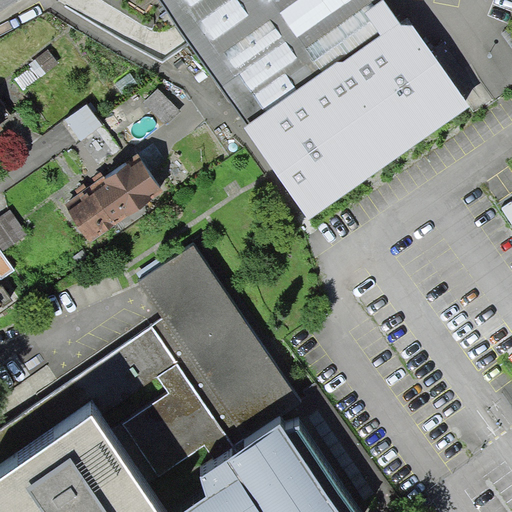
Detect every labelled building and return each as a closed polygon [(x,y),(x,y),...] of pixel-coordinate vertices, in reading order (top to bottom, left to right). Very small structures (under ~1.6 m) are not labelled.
[(0,0),(0,10),(16,0),(0,0)] [(382,0),(159,0),(246,125),(379,33),(365,13),(382,0)] [(384,0),(382,0),(365,13),(379,33),(246,125),(244,127),(309,219),(469,106),(413,25),(401,25),(384,0)] [(59,62),(48,49),(29,63),(40,77),(59,62)] [(180,110),(158,89),(145,102),(167,123),(180,110)] [(102,125),(87,103),(65,119),(81,140),(102,125)] [(163,192),(137,154),(103,176),(129,215),(163,192)] [(96,182),(103,176),(100,172),(93,178),(96,182)] [(91,242),(129,215),(103,176),(96,182),(87,188),(79,194),(64,204),(91,242)] [(87,188),(84,184),(76,190),(79,194),(87,188)] [(28,233),(10,208),(0,215),(0,246),(3,250),(28,233)] [(355,511),(352,507),(388,482),(315,383),(304,390),(309,398),(303,401),(193,245),(140,279),(165,316),(0,426),(0,511),(355,511)] [(15,270),(0,249),(0,278),(1,279),(15,270)] [(0,309),(13,300),(0,281),(0,309)]
